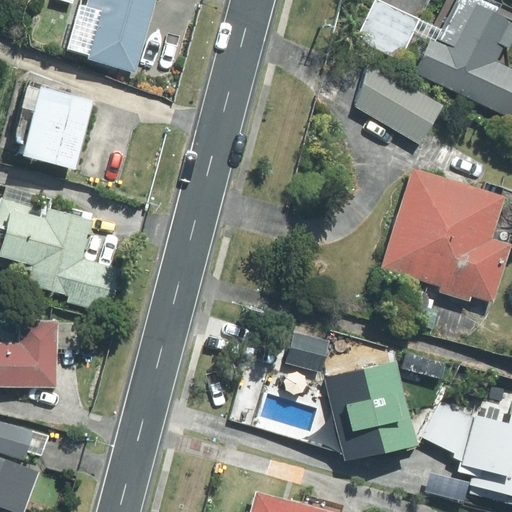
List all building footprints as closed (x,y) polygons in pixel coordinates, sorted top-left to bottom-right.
[(71,8),(72,0),(48,0),(48,2),(71,8)] [(151,0),(81,0),(78,14),(92,18),(80,63),(132,76),(151,0)] [(511,75),(490,65),(508,27),(487,18),(494,3),(487,0),(452,0),(434,39),(426,35),(408,73),(511,122),(511,120),(511,75)] [(414,19),(372,1),(353,43),(395,62),(414,19)] [(438,104),(367,65),(345,107),(415,145),(438,104)] [(68,176),(84,105),(23,92),(7,163),(68,176)] [(376,271),(488,303),(506,243),(486,237),(498,195),(406,169),(376,271)] [(112,264),(77,259),(83,217),(35,210),(36,200),(7,196),(5,212),(0,211),(0,268),(27,272),(25,290),(63,296),(61,306),(105,313),(112,264)] [(0,319),(0,387),(50,390),(53,322),(0,319)] [(327,340),(286,330),(278,363),(319,373),(327,340)] [(314,377),(335,464),(408,446),(387,359),(314,377)] [(498,421),(435,404),(419,439),(459,458),(450,491),(511,507),(511,395),(506,394),(498,421)] [(0,509),(8,511),(15,511),(29,467),(22,465),(0,458),(0,509)] [(319,511),(249,492),(242,511),(319,511)]
